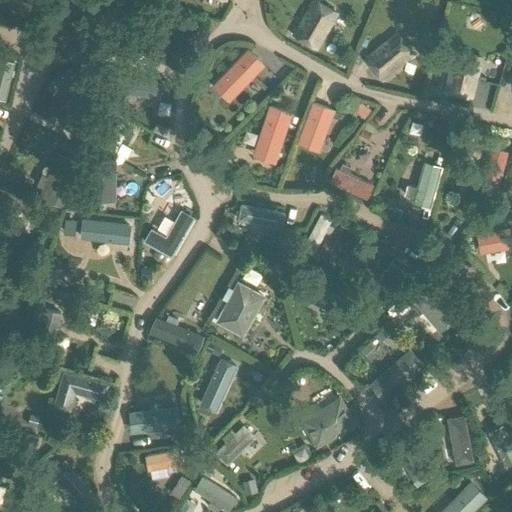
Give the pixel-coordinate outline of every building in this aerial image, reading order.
[(0,0),(0,9),(22,17),(27,4),(17,0),(0,0)] [(55,0),(51,12),(66,17),(72,0),(55,0)] [(325,0),(312,0),(292,33),(319,49),(342,10),(325,0)] [(386,79),(418,51),(398,28),(366,56),(386,79)] [(456,42),(446,91),(475,97),(485,48),(456,42)] [(250,47),(215,84),(232,100),(267,63),(250,47)] [(0,95),(5,96),(13,60),(0,56),(0,95)] [(78,83),(60,122),(73,128),(91,89),(78,83)] [(314,99),(299,142),(322,150),(337,108),(314,99)] [(260,137),(257,145),(260,149),(275,154),(290,110),(269,103),(266,114),(269,115),(262,136),(260,137)] [(117,119),(103,146),(115,152),(122,138),(128,141),(134,131),(128,127),(129,125),(117,119)] [(487,185),(501,138),(484,133),(469,179),(487,185)] [(415,147),(405,179),(424,185),(434,154),(415,147)] [(58,151),(42,188),(59,195),(59,194),(64,182),(71,185),(76,174),(69,171),(74,158),(58,151)] [(218,160),(210,152),(205,157),(213,165),(218,160)] [(94,159),(94,200),(117,200),(117,159),(94,159)] [(344,162),(338,179),(359,187),(366,171),(344,162)] [(244,202),(241,216),(283,225),(286,212),(244,202)] [(153,226),(146,240),(160,248),(154,259),(168,267),(197,215),(183,207),(168,235),(153,226)] [(470,236),(511,233),(511,211),(469,214),(470,236)] [(254,246),(241,251),(246,262),(259,256),(254,246)] [(432,278),(411,296),(440,329),(461,311),(432,278)] [(238,282),(218,320),(242,334),(263,296),(238,282)] [(0,291),(0,306),(0,307),(15,312),(20,299),(0,291)] [(49,342),(51,296),(33,295),(30,341),(49,342)] [(181,335),(186,321),(157,309),(151,323),(181,335)] [(391,395),(425,365),(412,350),(404,357),(406,359),(390,373),(387,373),(380,379),(380,382),(391,395)] [(64,372),(54,408),(68,412),(74,391),(103,399),(107,384),(64,372)] [(340,397),(302,419),(317,444),(354,422),(340,397)] [(232,410),(212,430),(226,444),(246,423),(232,410)] [(169,435),(134,442),(136,455),(172,448),(169,435)] [(67,458),(54,470),(65,482),(60,486),(79,507),(83,503),(86,506),(99,494),(67,458)] [(186,502),(196,482),(217,493),(224,479),(191,462),(179,485),(174,495),(186,502)] [(473,479),(439,511),(473,511),(489,496),(473,479)]
